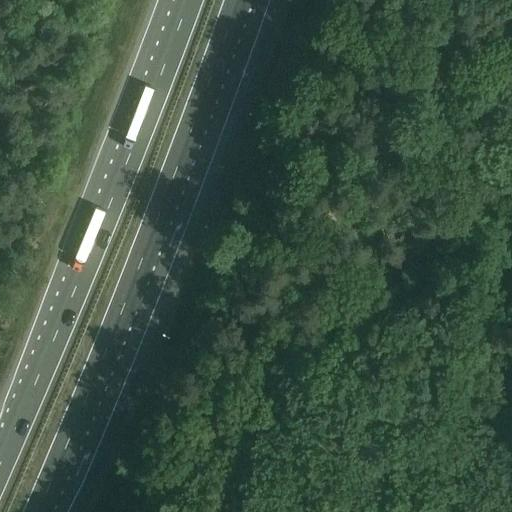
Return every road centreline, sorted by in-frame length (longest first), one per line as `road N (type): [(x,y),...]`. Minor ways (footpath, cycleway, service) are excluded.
road 1 (motorway): [(39,511),(237,0)]
road 2 (motorway): [(187,0),(0,465)]
road 3 (track): [(511,240),(378,285),(282,362),(134,511)]
